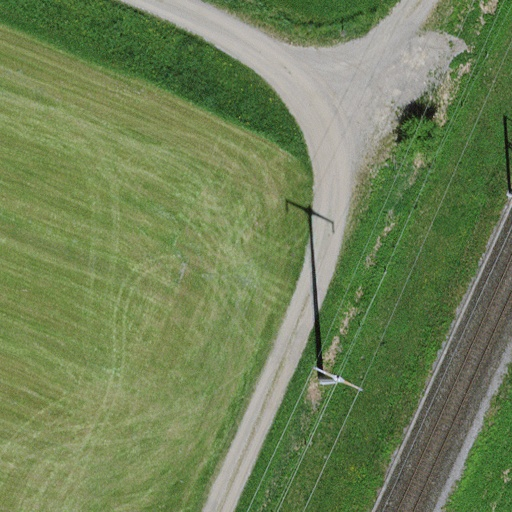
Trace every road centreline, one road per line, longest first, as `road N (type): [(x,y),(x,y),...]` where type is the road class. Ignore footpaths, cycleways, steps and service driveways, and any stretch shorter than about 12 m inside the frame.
road 1 (track): [(433,0),(207,511)]
road 2 (track): [(168,0),(395,88)]
